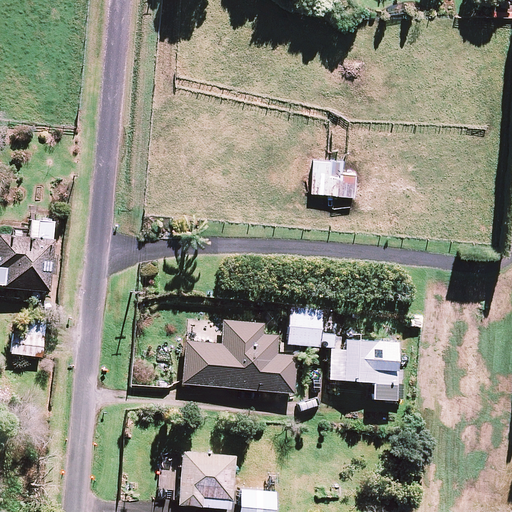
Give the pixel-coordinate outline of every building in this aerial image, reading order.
[(337,193),(341,160),(313,157),(310,190),(337,193)] [(53,220),(29,217),(27,233),(0,230),(0,282),(3,282),(3,285),(47,289),(53,220)] [(286,343),(331,344),(332,332),(318,332),(318,309),(287,308),(286,343)] [(422,330),(423,314),(406,314),(406,330),(422,330)] [(261,334),(262,323),(222,320),(220,343),(185,340),(181,382),(291,392),(294,355),(274,353),(276,335),(261,334)] [(43,327),(26,325),(24,342),(41,343),(43,327)] [(340,339),(339,348),(328,347),(327,377),(370,379),(369,397),(393,398),(395,341),(340,339)] [(232,455),(160,448),(155,500),(227,507),(232,455)] [(271,511),(272,490),(238,489),(236,511),(271,511)]
